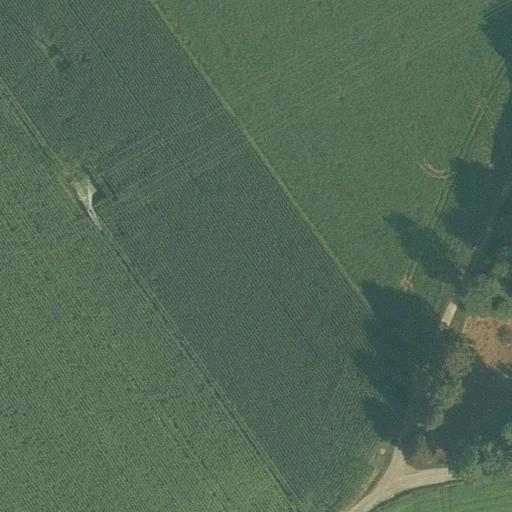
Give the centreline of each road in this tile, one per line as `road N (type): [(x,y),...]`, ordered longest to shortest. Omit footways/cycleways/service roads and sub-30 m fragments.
road 1 (unclassified): [(389,484),(424,357),(511,162)]
road 2 (unclassified): [(511,466),(389,484)]
